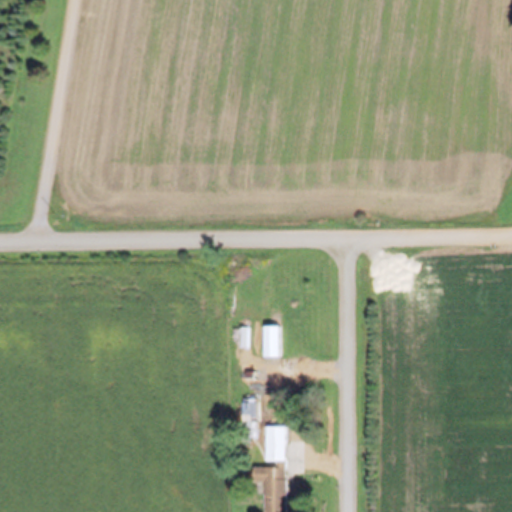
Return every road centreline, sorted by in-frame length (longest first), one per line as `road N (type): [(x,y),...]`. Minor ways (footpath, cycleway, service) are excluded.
road 1 (residential): [(354,239),(0,242)]
road 2 (residential): [(354,511),(354,239)]
road 3 (residential): [(354,239),(511,237)]
